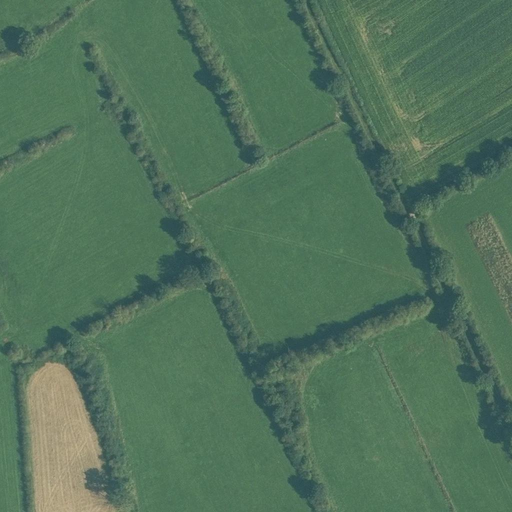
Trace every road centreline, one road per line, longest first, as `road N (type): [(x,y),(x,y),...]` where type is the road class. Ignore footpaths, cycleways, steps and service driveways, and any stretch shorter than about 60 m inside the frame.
road 1 (track): [(511,429),(407,208)]
road 2 (track): [(407,208),(306,0)]
